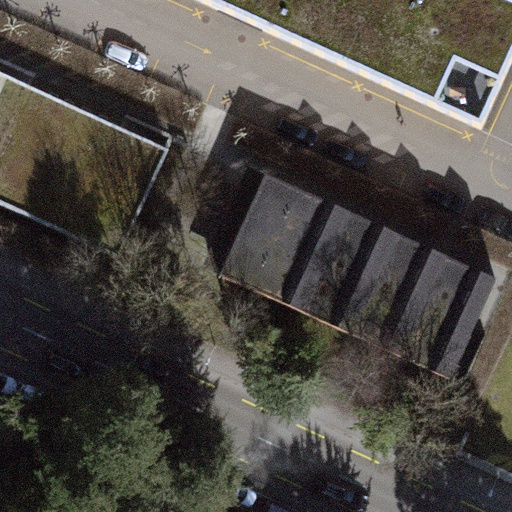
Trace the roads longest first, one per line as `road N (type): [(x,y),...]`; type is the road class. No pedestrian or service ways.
road 1 (residential): [(68,0),(511,194)]
road 2 (primary): [(421,511),(0,307)]
